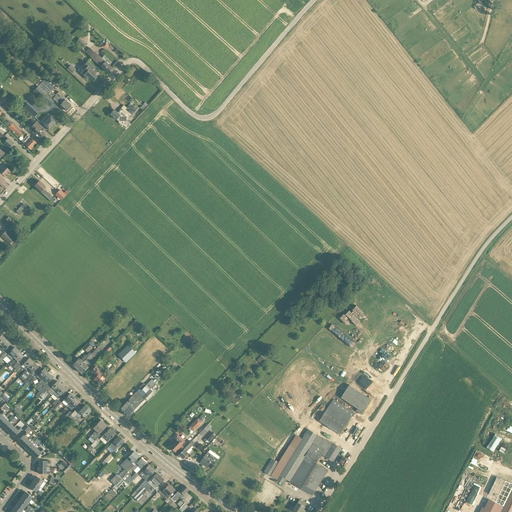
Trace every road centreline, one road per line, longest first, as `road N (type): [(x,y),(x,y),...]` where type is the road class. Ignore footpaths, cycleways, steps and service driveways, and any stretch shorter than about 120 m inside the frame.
road 1 (unclassified): [(0,202),(131,66),(190,113),(215,117),(317,0)]
road 2 (unclassified): [(319,511),(477,256),(511,216)]
road 3 (tertiary): [(236,511),(125,426),(0,304)]
